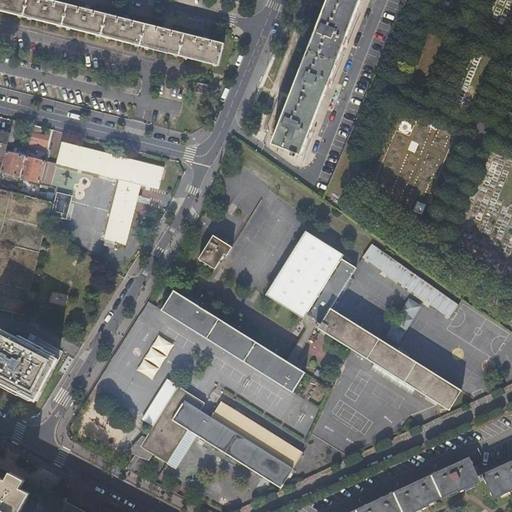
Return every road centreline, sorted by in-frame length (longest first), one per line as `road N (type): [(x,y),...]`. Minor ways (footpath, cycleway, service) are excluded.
road 1 (residential): [(37,444),(207,159)]
road 2 (residential): [(207,159),(0,107)]
road 3 (residential): [(169,511),(37,444)]
road 4 (residential): [(207,159),(263,29)]
